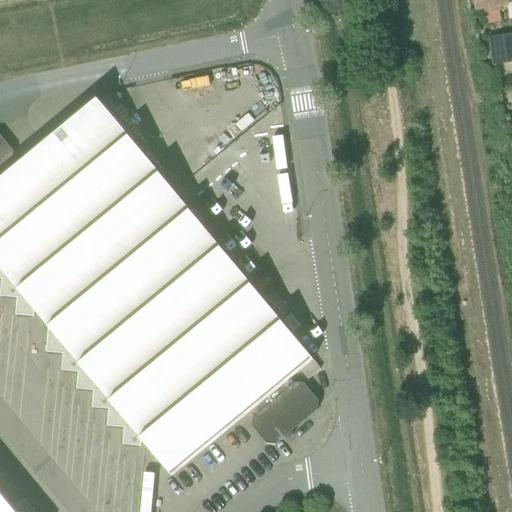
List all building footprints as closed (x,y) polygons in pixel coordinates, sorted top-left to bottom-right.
[(501,11),(500,6),(506,5),(505,0),(475,0),(477,9),(483,9),(486,25),(501,23),(499,12),(501,11)] [(493,66),(511,63),(511,57),(509,35),(489,38),(493,66)] [(313,360),(186,206),(98,99),(16,167),(12,162),(13,161),(14,152),(0,135),(0,279),(3,280),(1,297),(18,299),(16,316),(35,317),(35,310),(49,327),(47,353),(64,354),(62,371),(79,373),(77,390),(94,391),(93,408),(109,410),(108,426),(125,428),(123,445),(141,447),(142,439),(172,476),(250,412),(254,417),(253,418),(252,427),(267,445),(275,445),(318,410),(319,402),(304,384),(295,383),(294,385),(290,379),(301,370),(313,360)] [(321,370),(313,360),(301,370),(309,380),(321,370)] [(0,511),(33,511),(24,500),(13,509),(0,493),(0,511)]
